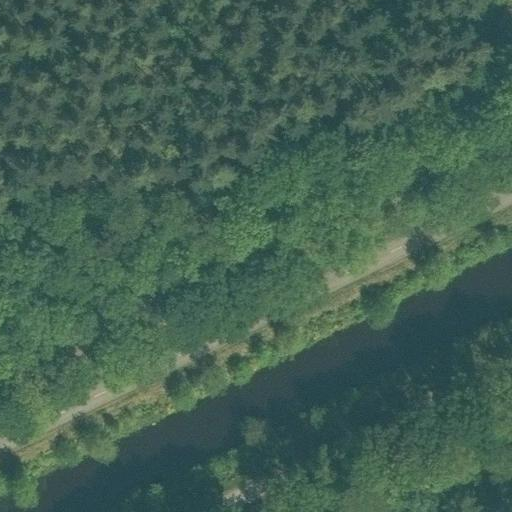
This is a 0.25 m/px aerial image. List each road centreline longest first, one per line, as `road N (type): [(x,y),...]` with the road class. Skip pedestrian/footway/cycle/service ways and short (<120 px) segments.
road 1 (tertiary): [(0,443),(511,193)]
road 2 (unclassified): [(206,511),(511,364)]
